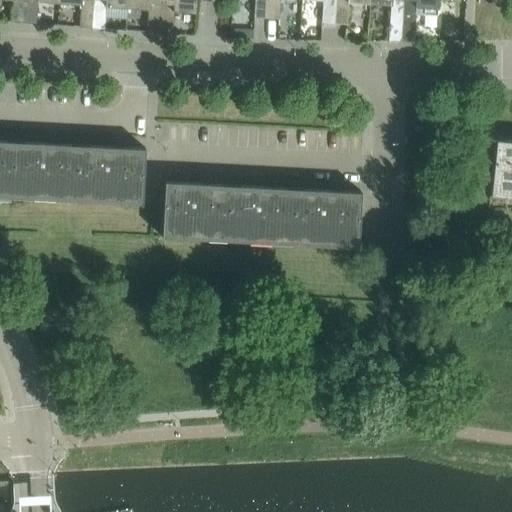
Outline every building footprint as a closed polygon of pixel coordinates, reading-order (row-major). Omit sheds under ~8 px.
[(12,0),(11,22),(23,23),(25,0),(12,0)] [(38,1),(60,3),(59,0),(25,0),(23,23),(36,24),(38,1)] [(59,0),(60,3),(81,4),(79,27),(91,28),(93,0),(59,0)] [(106,6),(126,8),(126,0),(93,0),(91,28),(104,29),(106,6)] [(126,0),(126,8),(148,9),(147,32),(160,33),(161,0),(126,0)] [(174,11),(195,13),(196,0),(161,0),(160,33),(172,34),(174,11)] [(254,0),(254,17),(266,18),(267,0),(254,0)] [(267,0),(266,18),(279,19),(280,0),(267,0)] [(334,23),(335,0),(322,0),(321,22),(334,23)] [(370,3),(370,0),(335,0),(334,23),(347,24),(348,2),(370,3)] [(370,0),(370,3),(391,5),(390,28),(388,41),(401,41),(403,0),(370,0)] [(403,0),(401,41),(414,41),(415,30),(416,7),(438,9),(438,0),(403,0)] [(413,117),(413,125),(425,126),(426,118),(413,117)] [(511,140),(496,139),(494,159),(490,195),(491,195),(492,195),(493,189),(511,191),(511,196),(511,140)] [(0,140),(0,190),(12,191),(11,196),(13,196),(15,141),(0,140)] [(78,195),(81,145),(15,141),(13,196),(13,191),(32,192),(32,197),(57,199),(57,194),(76,195),(76,200),(78,200),(78,195)] [(81,145),(78,195),(97,196),(97,201),(123,202),(123,198),(142,199),(142,204),(144,204),(147,148),(81,145)] [(227,240),(228,240),(231,185),(165,181),(162,237),(164,237),(164,234),(164,231),(183,232),(183,235),(183,237),(208,239),(208,236),(208,234),(227,235),(227,238),(227,240)] [(231,185),(228,240),(229,240),(229,238),(229,235),(248,236),(248,239),(248,241),(273,242),(273,240),(273,237),(292,238),(292,241),(292,243),(293,243),(294,241),(294,239),(296,188),(231,185)] [(296,188),(294,239),(313,240),(312,242),(312,244),(337,246),(337,244),(338,241),(357,242),(356,245),(356,247),(358,248),(361,192),(296,188)]
